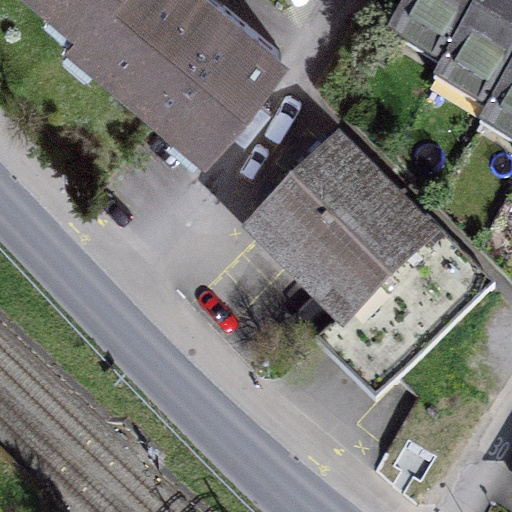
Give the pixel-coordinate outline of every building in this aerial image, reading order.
[(61,0),(82,16),(94,0),(61,0)] [(283,50),(219,0),(94,0),(82,16),(72,27),(206,139),(283,50)] [(412,0),(398,24),(453,57),(487,0),(412,0)] [(444,72),(495,103),(511,75),(511,0),(487,0),(453,57),(444,72)] [(488,115),(511,129),(511,75),(495,103),(488,115)] [(435,236),(340,133),(243,223),(338,325),(435,236)] [(435,236),(338,325),(319,342),(378,402),(494,287),(435,236)]
